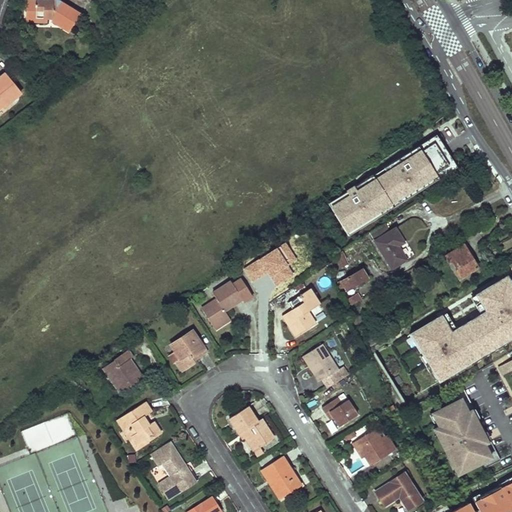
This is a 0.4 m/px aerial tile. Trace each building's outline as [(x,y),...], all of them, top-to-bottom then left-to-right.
[(37,5),(26,5),(26,19),(47,19),(52,19),(54,20),(61,25),(60,27),(67,31),(72,22),(75,23),(80,15),(59,2),(37,1),(37,5)] [(75,23),(72,22),(67,31),(69,33),(75,23)] [(21,93),(5,73),(0,77),(0,107),(1,107),(2,108),(21,93)] [(434,136),(329,203),(348,236),(457,168),(436,134),(434,136)] [(446,193),(454,212),(482,200),(474,181),(446,193)] [(374,241),(389,232),(383,224),(369,233),(374,241)] [(403,242),(395,228),(389,232),(374,241),(392,269),(406,260),(397,246),(403,242)] [(452,261),(462,277),(477,268),(468,253),(469,252),(464,244),(446,256),(450,263),(452,261)] [(333,261),(335,270),(348,264),(342,251),(332,257),(333,261)] [(443,257),(440,252),(429,259),(432,264),(443,257)] [(337,284),(342,294),(345,291),(368,278),(362,269),(340,282),(337,284)] [(443,315),(410,333),(438,381),(511,338),(511,276),(510,273),(476,292),(487,311),(452,331),(443,315)] [(228,317),(224,311),(241,299),(243,302),(252,296),(240,278),(232,284),(230,281),(212,293),(216,299),(201,309),(213,327),(228,317)] [(283,319),(295,337),(315,324),(307,312),(319,304),(309,289),(288,302),(292,309),(294,312),(283,319)] [(345,301),(349,307),(361,300),(357,293),(345,301)] [(294,312),(292,309),(282,316),(283,319),(294,312)] [(230,320),(228,317),(213,327),(215,330),(230,320)] [(170,345),(175,352),(169,356),(174,363),(176,362),(182,371),(195,362),(193,360),(191,357),(195,354),(198,357),(206,352),(192,330),(170,345)] [(337,370),(321,344),(303,356),(319,381),(337,370)] [(104,367),(112,379),(110,380),(115,387),(117,386),(121,392),(141,379),(135,370),(137,369),(132,362),(130,364),(128,361),(130,359),(133,357),(128,350),(104,367)] [(112,379),(104,367),(102,368),(110,380),(112,379)] [(321,408),(325,414),(329,412),(332,418),(338,427),(356,415),(347,400),(341,404),(337,398),(321,408)] [(460,400),(435,413),(438,421),(436,423),(442,434),(439,435),(441,440),(440,441),(446,454),(448,452),(454,465),(458,463),(463,472),(491,457),(484,445),(488,444),(470,411),(466,412),(460,400)] [(151,412),(145,402),(117,420),(123,430),(127,427),(137,444),(146,438),(148,441),(160,434),(153,422),(148,425),(143,417),(151,412)] [(248,436),(256,449),(259,447),(273,438),(261,419),(257,421),(247,407),(229,419),(242,439),(245,438),(248,436)] [(28,451),(75,438),(68,415),(22,428),(28,451)] [(148,441),(146,438),(137,444),(127,427),(123,430),(136,449),(148,441)] [(355,441),(364,456),(370,465),(395,449),(386,435),(385,437),(378,427),(373,430),(355,441)] [(352,431),(343,437),(346,441),(347,444),(349,443),(347,441),(355,436),(352,431)] [(254,451),(256,449),(248,436),(245,438),(254,451)] [(364,456),(355,441),(352,443),(361,458),(364,456)] [(256,449),(254,451),(257,456),(263,453),(259,447),(256,449)] [(177,453),(175,455),(187,473),(189,472),(177,453)] [(158,484),(168,499),(195,482),(189,472),(187,473),(175,455),(164,462),(172,475),(169,477),(158,484)] [(301,485),(282,456),(261,470),(267,480),(272,477),(284,496),(301,485)] [(169,477),(172,475),(164,462),(161,464),(169,477)] [(189,472),(195,482),(198,480),(191,470),(189,472)] [(400,500),(407,510),(414,505),(414,504),(421,499),(405,475),(398,479),(397,478),(375,492),(384,506),(399,497),(401,496),(403,498),(400,500)] [(272,477),(267,480),(280,499),(284,496),(272,477)] [(511,477),(473,494),(480,511),(507,511),(511,510),(511,477)] [(219,511),(221,511),(216,504),(214,506),(209,498),(194,508),(195,510),(191,511),(219,511)] [(477,511),(472,501),(448,511),(477,511)]
